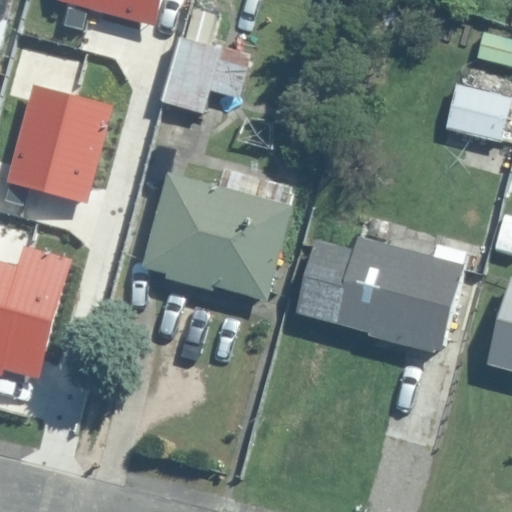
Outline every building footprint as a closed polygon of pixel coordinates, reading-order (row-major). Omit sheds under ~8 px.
[(0,74),(15,24),(0,19),(0,74)] [(253,68),(182,44),(161,105),(203,119),(211,93),(241,103),(253,68)] [(511,137),(511,98),(460,87),(450,133),(510,146),(511,137)] [(273,300),(289,262),(305,188),(229,170),(225,190),(173,175),(151,273),(273,300)] [(0,338),(80,357),(107,242),(88,237),(91,226),(47,216),(44,230),(10,222),(0,266),(0,338)] [(318,242),(297,316),(445,358),(469,277),(361,246),(359,254),(318,242)] [(511,293),(488,369),(511,376),(511,293)] [(411,511),(428,445),(383,433),(362,511),(411,511)]
